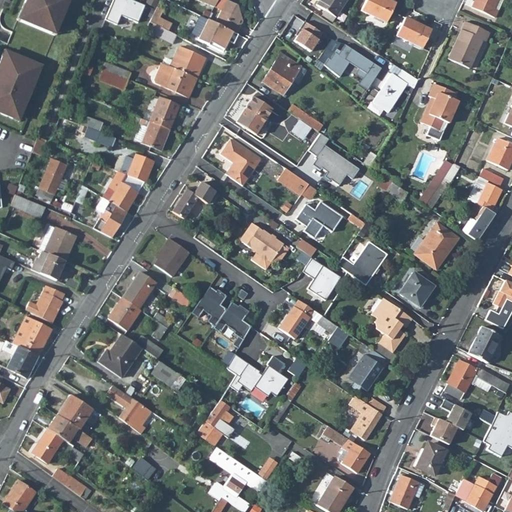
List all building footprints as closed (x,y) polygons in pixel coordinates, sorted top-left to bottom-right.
[(24,0),(19,13),(23,15),(20,21),(51,34),(54,27),(57,29),(67,4),(64,3),(64,0),(24,0)] [(144,6),(130,0),(112,0),(104,20),(116,25),(120,16),(137,23),(144,6)] [(226,0),(216,0),(213,7),(220,10),(214,23),(232,32),(236,34),(242,21),(237,5),(226,0)] [(335,18),(346,0),(318,0),(315,5),(326,12),(335,18)] [(365,0),(360,11),(385,23),(395,3),(387,0),(365,0)] [(497,0),(474,0),(471,8),(494,18),(497,10),(493,8),(497,0)] [(206,19),(210,12),(205,9),(201,16),(206,19)] [(332,22),(335,18),(326,12),(324,17),(332,22)] [(421,49),(430,30),(404,18),(395,36),(421,49)] [(232,32),(214,23),(206,20),(197,40),(207,45),(208,42),(223,50),(227,41),(232,32)] [(325,35),(304,21),(299,28),(300,29),(296,36),(293,41),(310,52),(317,40),(320,42),(325,35)] [(485,42),(489,33),(465,22),(448,59),(469,69),(482,40),(485,42)] [(171,45),(176,36),(152,24),(148,33),(171,45)] [(104,34),(106,30),(94,25),(92,29),(104,34)] [(142,35),(127,28),(122,42),(136,48),(142,35)] [(232,44),(237,35),(236,34),(232,32),(227,41),(232,44)] [(221,52),(223,50),(208,42),(207,45),(221,52)] [(366,90),(380,68),(344,44),(337,55),(333,52),(329,59),(327,58),(323,65),(339,77),(348,62),(358,69),(354,74),(362,79),(358,84),(366,90)] [(197,64),(202,66),(205,59),(187,51),(188,51),(178,47),(172,61),(169,67),(196,79),(199,73),(194,71),(197,64)] [(38,64),(7,52),(5,58),(1,57),(0,60),(0,113),(12,119),(14,116),(20,118),(27,103),(23,101),(25,95),(29,97),(39,72),(36,71),(38,64)] [(281,95),(300,66),(280,53),(261,82),(281,95)] [(169,67),(172,61),(166,58),(163,64),(169,67)] [(127,80),(130,73),(104,62),(101,70),(127,80)] [(89,76),(92,68),(79,63),(76,71),(89,76)] [(196,79),(169,67),(163,64),(160,63),(153,80),(154,84),(160,86),(188,98),(196,79)] [(123,90),(127,80),(101,70),(97,80),(123,90)] [(416,80),(400,70),(396,77),(390,74),(371,103),(387,113),(406,84),(412,88),(416,80)] [(455,93),(433,84),(428,96),(431,98),(434,99),(431,107),(428,105),(420,123),(429,127),(425,135),(438,141),(447,123),(448,124),(457,101),(452,99),(455,93)] [(254,135),(271,109),(252,97),(235,122),(254,135)] [(168,130),(178,107),(158,98),(148,122),(168,130)] [(511,127),(511,103),(503,124),(511,127)] [(317,132),(322,125),(291,104),(287,111),(317,132)] [(168,130),(148,122),(122,112),(120,117),(139,124),(147,127),(140,143),(159,151),(168,130)] [(98,132),(102,123),(81,115),(77,124),(80,125),(86,128),(92,130),(98,132)] [(140,143),(147,127),(139,124),(133,140),(140,143)] [(86,128),(80,125),(77,131),(84,134),(86,128)] [(89,139),(92,130),(86,128),(84,134),(83,137),(89,139)] [(115,139),(98,132),(92,130),(89,139),(111,148),(115,139)] [(326,138),(319,133),(307,151),(315,156),(313,158),(315,159),(311,165),(319,171),(321,168),(326,172),(323,177),(329,181),(329,180),(338,185),(345,175),(351,179),(358,169),(323,145),(327,139),(326,138)] [(507,170),(511,159),(511,145),(497,138),(486,161),(507,170)] [(40,156),(45,142),(36,139),(31,152),(40,156)] [(259,160),(229,139),(219,154),(232,163),(224,174),(241,186),(259,160)] [(371,162),(375,156),(370,152),(365,159),(371,162)] [(144,183),(153,162),(135,155),(133,159),(130,166),(123,164),(119,173),(143,182),(144,183)] [(123,164),(126,156),(118,156),(113,170),(117,172),(119,173),(123,164)] [(130,166),(133,159),(126,156),(123,164),(130,166)] [(60,179),(66,165),(50,158),(36,191),(35,195),(50,202),(51,199),(56,189),(62,192),(67,182),(60,179)] [(368,167),(371,162),(365,159),(362,163),(368,167)] [(439,183),(451,165),(444,160),(432,179),(417,200),(424,206),(439,183)] [(98,171),(100,165),(91,161),(88,167),(98,171)] [(459,167),(454,164),(451,165),(439,183),(445,187),(446,188),(459,167)] [(499,186),(503,179),(482,168),(478,176),(499,186)] [(301,195),(308,184),(285,169),(276,180),(300,196),(301,195)] [(143,182),(119,173),(117,172),(101,197),(125,212),(143,182)] [(385,192),(391,183),(384,178),(377,187),(385,192)] [(490,213),(501,190),(482,180),(477,178),(467,199),(472,202),(474,203),(481,207),(490,213)] [(206,204),(214,191),(200,182),(192,195),(185,190),(171,212),(183,219),(196,198),(206,204)] [(368,193),(372,189),(364,182),(360,187),(368,193)] [(400,202),(406,193),(391,183),(385,192),(400,202)] [(430,210),(445,187),(439,183),(424,206),(430,210)] [(27,188),(18,184),(16,190),(24,193),(27,188)] [(308,200),(315,190),(308,184),(301,195),(308,200)] [(15,187),(8,185),(5,192),(13,195),(15,187)] [(81,204),(87,189),(81,185),(74,202),(81,204)] [(35,195),(36,191),(27,188),(24,193),(33,197),(35,195)] [(40,218),(44,208),(14,195),(10,206),(40,218)] [(125,212),(101,197),(95,206),(96,209),(102,212),(92,228),(110,237),(125,212)] [(61,209),(63,204),(51,199),(50,202),(49,204),(61,209)] [(352,203),(350,206),(344,201),(340,207),(351,214),(354,216),(360,208),(352,203)] [(281,209),(286,212),(291,206),(286,202),(281,209)] [(314,210),(305,204),(294,219),(302,225),(303,224),(306,226),(306,227),(303,231),(313,239),(322,226),(331,232),(342,217),(319,202),(314,210)] [(490,213),(481,207),(474,203),(469,213),(475,216),(473,218),(476,220),(475,222),(469,218),(461,231),(476,241),(493,215),(490,213)] [(354,216),(358,219),(361,214),(362,212),(361,211),(361,209),(360,208),(354,216)] [(354,216),(351,214),(348,219),(361,228),(364,223),(358,219),(354,216)] [(364,223),(368,219),(361,214),(358,219),(364,223)] [(281,246),(283,244),(251,223),(239,241),(256,252),(251,260),(265,270),(270,262),(271,262),(276,265),(280,260),(287,250),(281,246)] [(435,270),(458,239),(435,223),(413,254),(435,270)] [(64,261),(75,236),(54,227),(54,228),(48,226),(38,250),(40,251),(64,261)] [(171,277),(188,253),(168,239),(163,245),(166,247),(157,259),(153,265),(171,277)] [(310,257),(315,249),(301,239),(296,247),(301,251),(310,256),(310,257)] [(337,264),(336,265),(365,286),(387,256),(369,243),(357,259),(352,265),(348,262),(342,257),(337,264)] [(157,259),(166,247),(163,245),(155,258),(157,259)] [(55,281),(64,261),(40,251),(37,260),(35,259),(30,270),(55,281)] [(310,256),(301,251),(298,256),(306,262),(310,256)] [(352,255),(348,262),(352,265),(357,259),(352,255)] [(0,256),(0,277),(5,268),(10,270),(13,262),(0,256)] [(340,277),(310,258),(302,272),(309,276),(311,273),(315,276),(313,279),(307,289),(325,300),(335,284),(340,277)] [(432,280),(433,278),(423,271),(421,273),(432,280)] [(138,309),(155,283),(138,272),(121,298),(138,309)] [(418,308),(433,287),(412,272),(397,293),(418,308)] [(75,290),(78,282),(69,278),(63,284),(75,290)] [(511,284),(504,281),(492,304),(497,307),(500,308),(497,314),(494,313),(489,310),(484,320),(501,328),(510,314),(511,310),(511,284)] [(24,310),(51,323),(62,302),(60,301),(64,294),(45,286),(35,305),(28,302),(24,310)] [(187,291),(181,286),(177,291),(184,296),(187,291)] [(215,291),(208,287),(196,304),(190,313),(197,317),(202,310),(210,316),(206,321),(214,326),(225,309),(219,305),(226,296),(216,289),(215,291)] [(184,296),(177,291),(173,288),(168,295),(186,307),(187,305),(190,300),(184,296)] [(140,311),(138,309),(121,298),(107,318),(126,331),(140,311)] [(405,328),(411,319),(382,298),(370,314),(376,319),(374,322),(375,329),(384,335),(378,343),(392,353),(405,335),(398,330),(401,326),(405,328)] [(308,318),(313,311),(298,300),(278,328),(293,339),(308,318)] [(231,302),(225,309),(214,326),(212,328),(219,333),(224,326),(234,333),(230,338),(239,344),(242,340),(244,337),(250,327),(241,320),(247,312),(238,305),(237,307),(231,302)] [(316,323),(321,316),(313,311),(308,318),(316,323)] [(166,329),(171,322),(156,313),(152,319),(166,329)] [(30,319),(25,316),(10,343),(16,346),(30,319)] [(338,348),(348,334),(321,316),(316,323),(331,334),(327,341),(338,348)] [(37,356),(51,329),(30,319),(16,346),(17,346),(37,356)] [(160,338),(166,329),(152,319),(148,325),(155,330),(153,333),(160,338)] [(486,363),(499,336),(480,327),(467,354),(486,363)] [(140,349),(134,344),(120,334),(108,352),(105,350),(97,362),(120,378),(140,349)] [(149,355),(155,345),(141,335),(134,344),(140,349),(149,355)] [(391,363),(396,356),(378,343),(372,351),(373,351),(385,359),(391,363)] [(162,350),(155,345),(149,355),(156,360),(162,350)] [(25,379),(37,356),(17,346),(16,346),(5,368),(25,379)] [(368,358),(380,366),(385,359),(373,351),(368,358)] [(246,364),(233,355),(225,368),(235,375),(237,377),(246,364)] [(366,391),(382,367),(380,366),(368,358),(363,355),(347,378),(353,383),(359,387),(366,391)] [(297,377),(305,366),(293,357),(285,369),(297,377)] [(176,392),(185,380),(158,361),(149,374),(176,392)] [(477,368),(476,369),(458,361),(442,391),(460,400),(469,383),(472,385),(473,384),(487,392),(491,386),(476,378),(481,370),(477,368)] [(258,371),(246,364),(237,377),(235,375),(229,385),(237,391),(241,385),(250,390),(253,386),(267,396),(270,392),(275,396),(287,378),(267,365),(261,374),(260,375),(257,373),(258,371)] [(505,394),(509,385),(481,370),(476,378),(491,386),(505,394)] [(292,398),(300,386),(294,382),(286,394),(292,398)] [(9,389),(0,384),(0,402),(2,404),(9,389)] [(133,390),(134,388),(130,386),(124,394),(129,397),(133,391),(133,390)] [(58,416),(71,396),(69,395),(56,415),(58,416)] [(78,430),(91,410),(71,396),(58,416),(77,429),(78,430)] [(381,414),(366,405),(353,396),(349,402),(362,411),(349,432),(364,441),(381,414)] [(276,422),(289,402),(283,398),(270,418),(276,422)] [(381,414),(385,407),(371,398),(366,405),(381,414)] [(142,425),(151,412),(132,399),(118,418),(140,434),(145,428),(142,425)] [(256,413),(260,405),(248,399),(244,407),(256,413)] [(470,414),(443,399),(440,407),(449,412),(444,422),(456,428),(461,430),(470,414)] [(225,412),(229,407),(219,400),(218,403),(196,434),(205,440),(213,446),(222,434),(228,438),(234,429),(226,424),(232,416),(225,412)] [(511,413),(508,412),(506,415),(503,416),(496,412),(492,420),(490,426),(489,428),(486,433),(482,442),(488,446),(486,450),(499,457),(506,447),(511,449),(511,447),(511,413)] [(490,426),(492,420),(482,414),(479,419),(490,426)] [(52,425),(49,431),(62,440),(67,443),(70,438),(76,441),(85,447),(91,439),(78,430),(77,429),(58,416),(56,415),(50,423),(52,425)] [(444,422),(434,417),(431,425),(434,427),(429,436),(447,445),(456,428),(444,422)] [(341,446),(346,439),(324,424),(322,427),(325,429),(319,438),(326,444),(329,439),(341,446)] [(62,440),(49,431),(46,429),(30,453),(46,464),(62,440)] [(353,444),(354,444),(347,439),(341,448),(344,449),(348,452),(341,462),(340,463),(356,474),(369,454),(353,444)] [(433,476),(444,451),(428,443),(425,451),(420,460),(418,459),(415,467),(433,476)] [(78,462),(83,454),(71,447),(67,455),(78,462)] [(242,511),(243,511),(248,506),(235,497),(245,482),(258,491),(264,482),(265,481),(216,447),(209,457),(233,474),(223,489),(214,483),(207,493),(219,500),(221,497),(227,502),(242,511)] [(115,457),(118,453),(112,449),(109,453),(115,457)] [(341,462),(348,452),(344,449),(337,459),(341,462)] [(420,460),(425,451),(420,449),(412,466),(415,467),(418,459),(420,460)] [(296,463),(300,457),(292,452),(288,458),(296,463)] [(149,465),(139,458),(131,469),(141,476),(149,465)] [(149,465),(141,476),(146,480),(154,469),(149,465)] [(68,476),(57,468),(51,476),(79,496),(85,487),(68,476)] [(412,496),(418,483),(399,475),(388,502),(406,510),(412,496)] [(326,511),(336,511),(352,488),(333,476),(315,505),(326,511)] [(481,511),(482,511),(496,486),(478,476),(473,485),(464,501),(464,502),(481,511)] [(26,511),(23,510),(35,493),(17,480),(1,504),(9,509),(13,511),(26,511)] [(473,485),(463,480),(454,495),(454,496),(464,501),(473,485)] [(418,498),(424,485),(418,483),(412,496),(418,498)] [(84,500),(90,491),(85,487),(79,496),(84,500)] [(281,500),(284,495),(271,487),(268,492),(281,500)] [(454,496),(454,495),(448,492),(443,503),(445,504),(449,506),(454,496)] [(511,511),(511,493),(503,511),(511,511)] [(214,511),(220,511),(227,502),(221,497),(219,500),(212,510),(214,511)]
